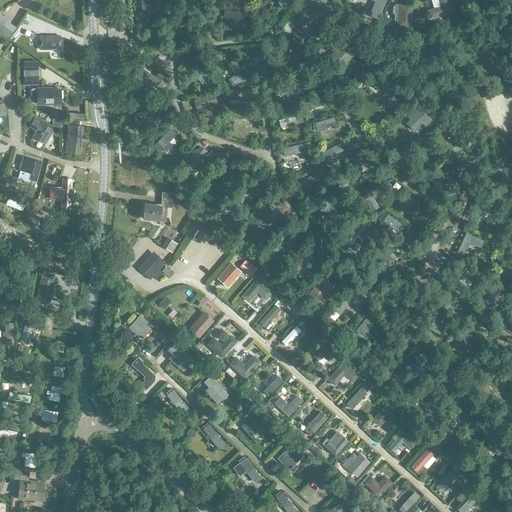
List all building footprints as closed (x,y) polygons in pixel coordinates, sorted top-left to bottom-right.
[(157,21),(155,0),(140,0),(141,8),(147,7),(149,22),(157,21)] [(275,0),(280,9),(287,5),(284,0),(275,0)] [(430,19),(432,24),(450,18),(448,14),(451,13),(447,0),(438,0),(441,7),(427,11),(430,19)] [(411,28),(413,6),(396,5),(393,7),(392,13),(394,15),(394,21),(397,21),(397,27),(411,28)] [(310,8),(296,23),(307,33),(321,18),(310,8)] [(9,20),(2,15),(0,14),(0,32),(0,33),(6,24),(9,20)] [(190,14),(165,26),(169,33),(182,27),(185,34),(193,30),(190,23),(194,21),(190,14)] [(241,19),(232,19),(232,28),(241,28),(241,19)] [(398,29),(392,25),(388,31),(394,35),(398,29)] [(61,36),(40,36),(40,51),(62,51),(61,36)] [(344,42),(331,57),(342,67),(356,52),(344,42)] [(258,65),(255,65),(256,72),(258,72),(259,75),(267,74),(264,52),(256,53),(258,65)] [(23,61),(23,62),(23,77),(24,85),(39,85),(38,61),(23,61)] [(235,61),(229,65),(236,76),(230,81),(233,85),(240,81),(242,84),(248,80),(235,61)] [(203,85),(208,81),(213,79),(209,72),(205,75),(199,66),(194,69),(203,85)] [(141,68),(137,74),(155,87),(160,81),(141,68)] [(374,71),(371,75),(380,84),(384,79),(374,71)] [(391,85),(379,99),(391,108),(402,95),(391,85)] [(37,88),(37,89),(37,100),(37,104),(61,103),(61,89),(48,90),(48,87),(37,88)] [(324,94),(303,105),(307,112),(327,101),(324,94)] [(200,107),(210,104),(211,106),(218,104),(215,95),(198,101),(200,107)] [(150,109),(143,111),(133,114),(138,130),(155,124),(150,109)] [(414,116),(406,124),(414,131),(422,123),(425,126),(429,122),(415,109),(411,113),(414,116)] [(257,112),(231,114),(232,121),(247,119),(248,126),(255,125),(254,117),(258,116),(257,112)] [(36,118),(31,126),(38,130),(35,136),(40,139),(41,138),(47,142),(55,130),(36,118)] [(67,135),(67,140),(72,140),(71,153),(80,154),(81,135),(80,135),(81,124),(76,123),(68,122),(67,135)] [(170,130),(154,147),(159,152),(163,148),(167,152),(172,147),(169,143),(176,136),(170,130)] [(193,154),(183,166),(182,168),(187,173),(206,150),(200,145),(197,150),(195,148),(191,153),(193,154)] [(339,145),(320,153),(323,160),(327,158),(330,165),(336,162),(333,155),(342,152),(339,145)] [(421,151),(406,159),(409,166),(417,162),(421,168),(428,164),(421,151)] [(24,155),(20,169),(31,172),(30,178),(36,180),(42,161),(36,159),(24,155)] [(489,159),(484,165),(488,168),(486,170),(492,175),(494,173),(505,183),(510,177),(489,159)] [(447,162),(431,180),(437,185),(453,167),(447,162)] [(217,172),(203,188),(216,198),(223,189),(217,184),(223,177),(217,172)] [(62,208),(67,209),(70,209),(71,181),(63,180),(63,189),(53,188),(53,187),(50,187),(49,200),(62,200),(62,208)] [(379,186),(359,199),(363,205),(368,202),(373,210),(379,206),(374,199),(384,192),(379,186)] [(6,205),(22,211),(25,205),(9,198),(6,205)] [(144,204),(142,219),(159,221),(160,216),(165,217),(167,207),(171,208),(172,199),(161,198),(160,206),(144,204)] [(404,198),(399,205),(403,213),(411,213),(416,206),(413,199),(404,198)] [(480,198),(471,219),(477,222),(483,210),(491,213),(495,205),(480,198)] [(379,218),(378,220),(382,223),(379,227),(385,232),(389,225),(397,231),(402,225),(384,212),(379,218)] [(258,213),(246,227),(256,236),(268,222),(258,213)] [(364,214),(344,232),(349,238),(370,220),(364,214)] [(164,232),(165,224),(147,222),(146,230),(164,232)] [(373,233),(369,229),(363,235),(367,239),(373,233)] [(283,231),(267,248),(273,253),(284,242),(288,246),(293,241),(288,237),(289,236),(283,231)] [(466,233),(457,252),(464,255),(470,243),(480,247),(483,240),(466,233)] [(28,247),(7,234),(0,245),(0,248),(6,252),(8,248),(23,256),(28,247)] [(178,244),(167,237),(161,246),(172,253),(178,244)] [(375,246),(371,252),(388,265),(392,259),(385,254),(387,250),(379,244),(377,248),(375,246)] [(165,263),(153,252),(137,269),(150,280),(153,276),(158,280),(164,273),(168,277),(172,273),(166,267),(162,271),(160,269),(165,263)] [(232,264),(218,278),(227,287),(241,272),(232,264)] [(8,270),(4,284),(9,285),(10,283),(20,286),(23,274),(8,270)] [(452,270),(445,280),(464,293),(468,287),(458,280),(461,276),(452,270)] [(41,278),(36,301),(43,303),(44,297),(51,298),(54,284),(48,283),(49,280),(41,278)] [(332,285),(322,278),(309,294),(319,302),(332,285)] [(256,281),(242,298),(248,303),(257,293),(265,300),(270,293),(256,281)] [(497,282),(484,301),(494,309),(508,290),(497,282)] [(352,290),(335,309),(341,314),(350,304),(356,309),(361,303),(355,298),(358,295),(352,290)] [(410,306),(417,310),(417,311),(409,322),(415,326),(427,308),(413,300),(410,306)] [(285,303),(276,310),(280,315),(289,309),(285,303)] [(203,313),(189,329),(199,337),(212,321),(203,313)] [(511,315),(508,313),(500,326),(511,333),(511,315)] [(274,337),(280,317),(270,314),(264,334),(274,337)] [(140,315),(128,328),(142,340),(153,326),(140,315)] [(440,335),(447,324),(435,317),(428,328),(440,335)] [(21,342),(28,344),(34,323),(26,321),(21,342)] [(13,324),(4,324),(6,347),(15,346),(13,324)] [(165,326),(161,331),(166,336),(170,330),(165,326)] [(463,331),(454,345),(464,352),(473,337),(463,331)] [(377,344),(372,351),(379,357),(395,337),(388,332),(379,345),(377,344)] [(288,355),(303,339),(297,334),(283,350),(288,355)] [(221,358),(237,341),(230,335),(221,344),(213,337),(206,344),(221,358)] [(175,341),(167,350),(172,355),(168,359),(183,372),(193,361),(178,348),(180,346),(175,341)] [(186,342),(182,346),(187,351),(191,347),(186,342)] [(330,360),(334,355),(321,342),(311,353),(317,359),(321,355),(328,361),(330,360)] [(421,353),(402,363),(410,378),(429,368),(421,353)] [(490,355),(484,369),(491,372),(493,367),(498,369),(502,361),(490,355)] [(137,357),(130,364),(143,377),(142,378),(144,380),(140,385),(145,391),(157,379),(143,365),(144,363),(137,357)] [(221,366),(223,363),(216,357),(213,360),(216,363),(217,362),(221,366)] [(236,359),(230,365),(244,378),(259,362),(253,357),(244,366),(236,359)] [(343,363),(328,380),(334,385),(344,374),(352,382),(357,375),(343,363)] [(35,371),(12,368),(11,376),(34,379),(35,371)] [(462,382),(475,388),(480,378),(467,372),(462,382)] [(211,376),(204,382),(208,388),(205,391),(218,405),(228,395),(211,376)] [(445,380),(428,389),(432,397),(450,388),(445,380)] [(360,388),(346,403),(352,409),(361,399),(363,400),(365,397),(364,396),(366,394),(365,393),(368,390),(363,386),(361,389),(360,388)] [(59,403),(59,388),(48,388),(48,403),(59,403)] [(8,399),(30,403),(31,396),(9,392),(8,399)] [(181,414),(188,409),(174,392),(168,397),(181,414)] [(279,397),(274,403),(289,417),(303,402),(297,397),(288,405),(279,397)] [(268,402),(264,406),(269,411),(273,407),(268,402)] [(389,402),(373,419),(379,425),(387,416),(396,424),(404,416),(389,402)] [(360,410),(363,415),(369,411),(367,406),(360,410)] [(511,409),(506,406),(498,417),(511,425),(511,409)] [(320,412),(304,430),(311,436),(327,418),(320,412)] [(254,414),(241,427),(254,442),(272,426),(265,419),(261,422),(254,414)] [(11,423),(26,426),(28,420),(12,416),(11,423)] [(41,430),(57,430),(57,419),(41,418),(41,430)] [(334,433),(340,427),(337,424),(331,430),(334,433)] [(204,437),(215,456),(223,451),(212,432),(204,437)] [(326,438),(322,443),(336,455),(348,442),(337,432),(331,439),(330,438),(328,440),(326,438)] [(402,442),(410,449),(416,442),(404,432),(389,447),(394,451),(402,442)] [(494,435),(483,450),(487,453),(490,449),(498,455),(502,450),(496,446),(501,440),(494,435)] [(40,436),(40,447),(54,447),(54,436),(40,436)] [(289,446),(277,458),(289,471),(302,458),(289,446)] [(432,455),(436,459),(440,454),(432,446),(429,451),(433,454),(432,455)] [(348,457),(342,463),(358,476),(370,463),(360,453),(353,462),(348,457)] [(239,463),(233,468),(239,476),(246,471),(254,482),(260,477),(246,458),(239,463)] [(441,476),(448,467),(445,464),(438,473),(441,476)] [(31,470),(15,468),(14,478),(30,480),(31,470)] [(292,477),(295,480),(302,474),(299,470),(292,477)] [(368,475),(363,480),(367,482),(366,483),(379,496),(391,482),(385,477),(379,484),(371,478),(368,475)] [(239,484),(245,493),(253,488),(247,479),(239,484)] [(21,481),(19,498),(26,499),(26,498),(41,500),(43,483),(21,481)] [(280,491),(274,496),(287,511),(295,511),(297,511),(280,491)] [(352,511),(349,507),(350,506),(344,499),(331,510),(332,511),(352,511)]
